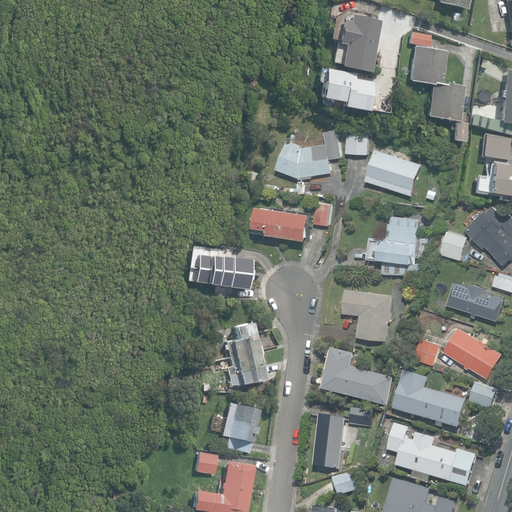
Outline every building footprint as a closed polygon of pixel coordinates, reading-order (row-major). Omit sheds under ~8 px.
[(437,0),(437,3),(466,9),(467,0),(437,0)] [(338,65),(370,72),(381,20),(350,14),(349,20),(343,19),(337,45),(343,46),(338,65)] [(468,23),(465,32),(482,38),(485,29),(468,23)] [(410,43),(428,47),(430,36),(412,32),(410,43)] [(408,81),(431,85),(431,83),(440,84),(446,51),(414,46),(408,81)] [(352,72),(324,67),(318,95),(341,100),(340,105),(364,110),(369,82),(351,78),(352,72)] [(469,125),(511,136),(511,71),(505,70),(498,121),(494,120),(471,114),(469,125)] [(431,83),(431,85),(430,89),(426,117),(458,122),(463,89),(464,86),(445,83),(445,85),(440,84),(431,83)] [(452,141),(462,143),(465,124),(455,123),(452,141)] [(302,177),(303,179),(314,177),(313,175),(333,172),(331,159),(343,157),(339,129),(326,131),(327,144),(303,147),(302,147),(302,145),(290,140),(278,169),(300,177),(302,177)] [(497,200),(507,202),(507,198),(511,198),(511,165),(505,164),(509,137),(482,133),(479,157),(491,159),(486,195),(497,197),(497,200)] [(371,139),(350,138),(349,152),(370,153),(371,139)] [(368,180),(414,195),(423,164),(377,149),(368,180)] [(247,180),(256,182),(258,173),(250,171),(247,180)] [(255,196),(265,198),(267,191),(256,189),(255,196)] [(438,191),(431,189),(429,197),(436,199),(438,191)] [(316,223),(330,225),(333,204),(319,202),(316,223)] [(504,216),(494,205),(487,212),(486,210),(465,230),(484,249),(487,246),(505,265),(511,258),(511,215),(508,211),(504,216)] [(269,233),(309,239),(313,214),(273,208),(261,206),(257,231),(269,233)] [(383,274),(429,275),(431,265),(415,263),(422,219),(393,215),(392,225),(389,224),(388,238),(371,236),(369,259),(385,261),(383,274)] [(442,253),(462,259),(469,236),(449,230),(442,253)] [(428,259),(431,239),(422,238),(420,258),(428,259)] [(244,287),(248,258),(194,254),(191,280),(244,287)] [(494,285),(511,290),(511,279),(497,274),(494,285)] [(479,313),(499,319),(506,297),(487,291),(488,288),(472,283),(471,287),(456,282),(449,303),(474,311),(473,315),(478,316),(479,313)] [(359,337),(388,341),(391,321),(393,321),(394,312),(392,312),(394,295),(348,288),(345,312),(362,314),(359,337)] [(234,383),(235,385),(266,378),(252,322),(233,326),(236,339),(225,341),(231,366),(226,367),(230,384),(234,383)] [(471,367),(490,378),(505,353),(460,327),(445,351),(468,364),(467,366),(470,368),(471,367)] [(415,358),(435,365),(442,345),(422,338),(415,358)] [(385,405),(393,378),(353,369),(356,355),(335,350),(325,390),(385,405)] [(394,409),(460,428),(468,400),(427,388),(430,378),(406,371),(394,409)] [(472,402),(491,408),(498,390),(479,383),(472,402)] [(224,447),(248,452),(257,408),(227,402),(221,435),(227,436),(224,447)] [(350,423),(371,426),(374,410),(353,407),(350,423)] [(315,466),(340,469),(347,418),(322,415),(315,466)] [(432,475),(469,486),(478,455),(459,449),(457,453),(435,446),(437,438),(418,433),(415,440),(410,439),(411,437),(408,436),(410,429),(396,425),(389,450),(401,453),(397,465),(415,471),(412,478),(429,483),(432,475)] [(194,471),(214,474),(217,455),(197,452),(194,471)] [(191,509),(211,511),(246,511),(254,464),(226,461),(223,483),(221,482),(220,488),(221,488),(221,493),(194,489),(191,509)] [(335,478),(340,496),(366,488),(361,470),(335,478)] [(385,511),(454,511),(458,503),(441,498),(438,508),(428,504),(432,490),(396,479),(385,511)]
